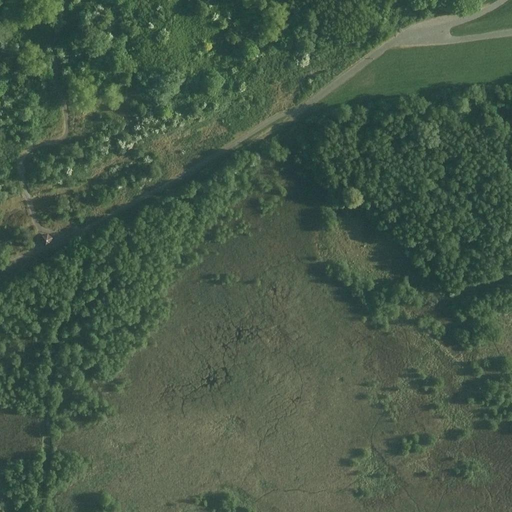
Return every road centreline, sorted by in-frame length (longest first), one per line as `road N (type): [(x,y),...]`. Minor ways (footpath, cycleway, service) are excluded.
road 1 (track): [(80,259),(109,225),(298,112)]
road 2 (track): [(416,34),(386,46),(298,112)]
